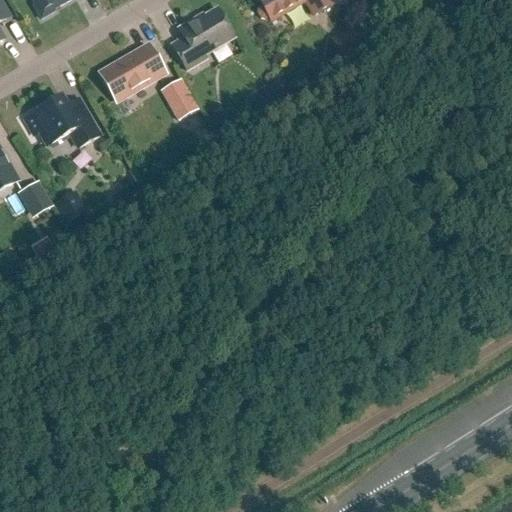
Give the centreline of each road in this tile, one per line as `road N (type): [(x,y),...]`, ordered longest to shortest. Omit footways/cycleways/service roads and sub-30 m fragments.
road 1 (residential): [(0,91),(157,0)]
road 2 (primary): [(374,511),(511,424)]
